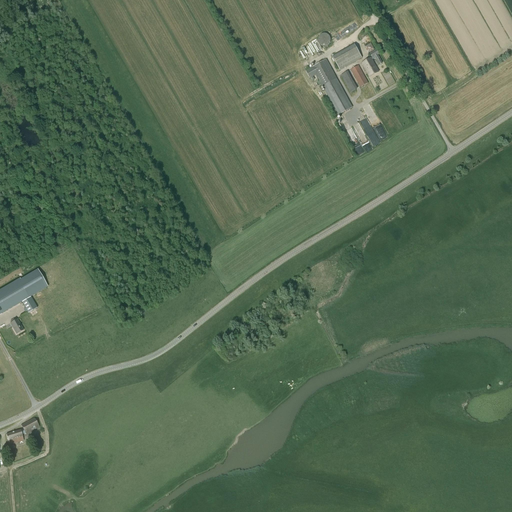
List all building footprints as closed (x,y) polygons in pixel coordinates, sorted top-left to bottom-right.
[(346,34),(357,28),(355,24),(344,30),(346,34)] [(324,46),(325,46),(326,46),(327,46),(327,45),(328,45),(329,44),(330,43),(330,42),(330,41),(330,40),(330,39),(330,38),(330,37),(329,36),(328,35),(327,34),(326,34),(325,34),(324,34),(323,34),(322,34),(321,34),(320,35),(319,36),(318,37),(318,38),(318,39),(318,40),(318,41),(318,42),(319,43),(319,44),(320,45),(321,45),(322,46),(323,46),(324,46)] [(314,41),(308,44),(312,51),(318,48),(314,41)] [(368,54),(375,50),(371,44),(364,47),(368,54)] [(340,71),(362,58),(354,45),(332,57),(340,71)] [(382,64),(378,56),(379,55),(378,53),(376,50),(369,54),(372,59),(375,57),(379,65),(382,64)] [(369,77),(379,72),(371,58),(361,63),(364,68),(366,71),(369,77)] [(352,108),(326,60),(305,71),(309,79),(316,75),(322,86),(339,115),(352,108)] [(361,88),(368,84),(358,66),(351,70),(361,88)] [(351,93),(356,90),(347,72),(341,75),(351,93)] [(0,290),(0,315),(21,303),(31,297),(30,297),(20,279),(0,290)] [(31,297),(21,303),(28,314),(37,308),(31,297)] [(17,334),(24,330),(17,319),(10,323),(17,334)] [(26,435),(39,428),(34,418),(21,425),(26,435)] [(9,445),(24,441),(20,430),(6,435),(9,445)]
